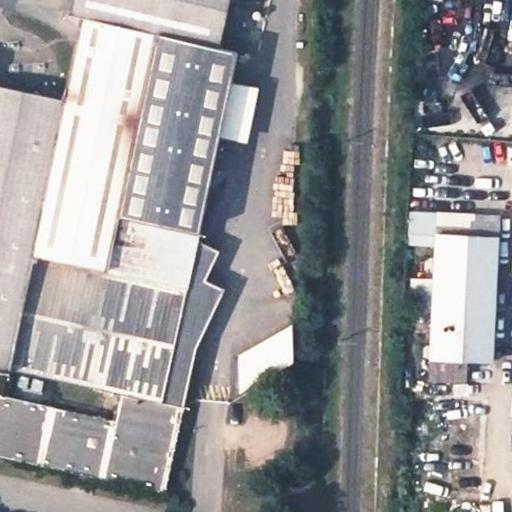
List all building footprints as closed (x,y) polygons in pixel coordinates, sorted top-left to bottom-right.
[(68,0),(66,11),(83,15),(78,39),(147,56),(153,28),(215,41),(223,0),(68,0)] [(117,215),(195,230),(199,231),(235,46),(215,41),(153,28),(147,56),(117,215)] [(13,92),(0,156),(0,365),(120,389),(115,416),(0,393),(0,451),(168,485),(187,399),(161,393),(195,230),(117,215),(147,56),(78,39),(67,103),(13,92)] [(0,156),(13,92),(0,90),(0,156)] [(501,215),(439,213),(435,361),(430,361),(430,380),(469,381),(469,359),(497,360),(501,215)] [(199,231),(195,230),(161,393),(187,399),(196,351),(222,292),(205,285),(219,253),(197,242),(199,231)] [(243,340),(245,382),(303,379),(301,337),(243,340)]
